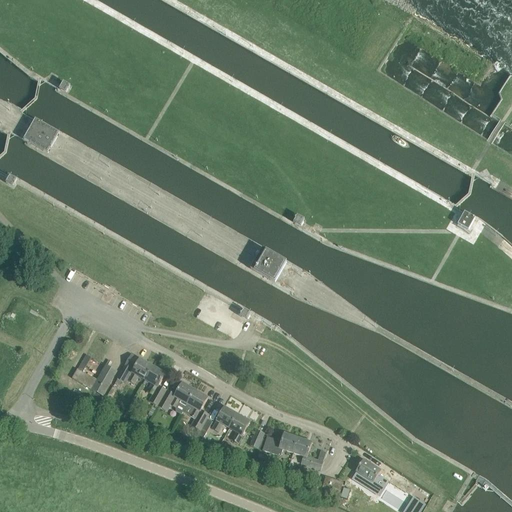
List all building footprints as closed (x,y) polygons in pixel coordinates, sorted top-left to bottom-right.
[(61,90),(67,94),(71,88),(64,84),(61,90)] [(21,138),(46,152),(57,132),(32,118),(21,138)] [(8,184),(15,188),(18,181),(12,177),(8,184)] [(457,224),(469,231),(475,219),(464,213),(457,224)] [(292,221),(299,225),(303,218),(296,214),(292,221)] [(249,268),(274,282),(285,262),(261,248),(249,268)] [(241,317),(248,321),(252,315),(245,310),(241,317)] [(73,379),(103,396),(117,372),(107,366),(98,382),(83,374),(92,358),(86,355),(73,379)] [(139,377),(146,381),(153,367),(149,365),(145,362),(132,355),(118,380),(123,383),(124,383),(126,379),(134,385),(139,377)] [(150,403),(158,408),(167,392),(159,387),(166,375),(153,367),(146,381),(152,385),(148,393),(153,396),(150,403)] [(123,383),(118,380),(115,385),(120,388),(123,383)] [(182,415),(188,405),(196,392),(183,384),(176,396),(167,392),(158,408),(167,413),(171,406),(176,409),(177,412),(182,415)] [(140,391),(134,387),(131,393),(137,396),(140,391)] [(192,427),(201,431),(210,416),(202,411),(208,399),(196,392),(188,405),(195,409),(190,417),(196,420),(192,427)] [(223,425),(230,429),(238,416),(225,408),(217,422),(213,430),(219,433),(223,425)] [(238,416),(230,429),(237,433),(232,441),(238,444),(243,436),(251,423),(238,416)] [(201,431),(201,432),(197,439),(202,442),(210,427),(205,425),(201,431)] [(251,446),(258,449),(264,435),(257,431),(251,446)] [(283,451),(294,454),(299,439),(285,435),(282,442),(268,437),(263,451),(281,457),(283,451)] [(299,439),(294,454),(304,457),(302,464),(321,471),(324,463),(320,462),(324,451),(318,449),(314,460),(308,458),(312,444),(299,439)] [(378,477),(381,472),(364,461),(357,473),(358,473),(355,477),(356,480),(360,483),(362,482),(365,478),(381,488),(379,491),(383,493),(382,495),(400,506),(406,495),(378,477)] [(323,488),(340,494),(344,483),(326,478),(323,488)] [(350,500),(352,486),(344,485),(342,499),(350,500)] [(414,497),(404,511),(422,511),(426,505),(414,497)]
